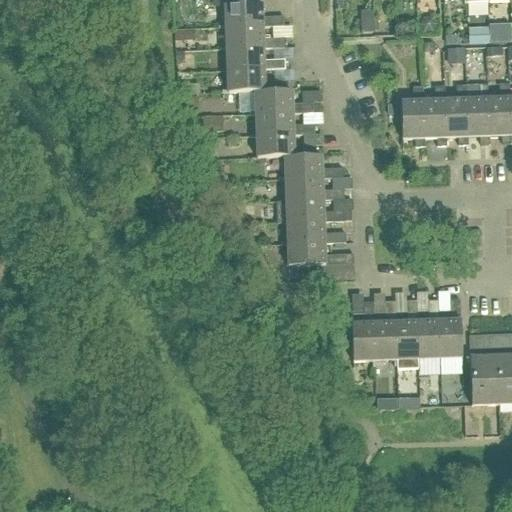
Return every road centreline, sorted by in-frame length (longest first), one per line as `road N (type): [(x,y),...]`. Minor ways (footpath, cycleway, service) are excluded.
road 1 (residential): [(364,200),(367,288),(502,284)]
road 2 (residential): [(307,0),(309,33),(362,161),(364,200)]
road 3 (residential): [(500,195),(364,200)]
